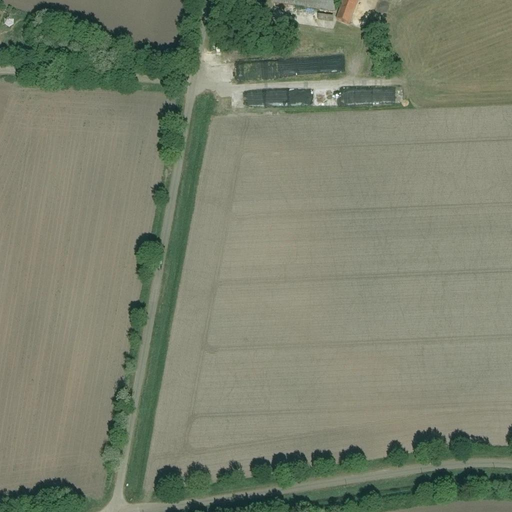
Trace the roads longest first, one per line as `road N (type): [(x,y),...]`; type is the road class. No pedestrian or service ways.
road 1 (unclassified): [(209,0),(115,511)]
road 2 (unclassified): [(142,511),(437,462),(511,462)]
